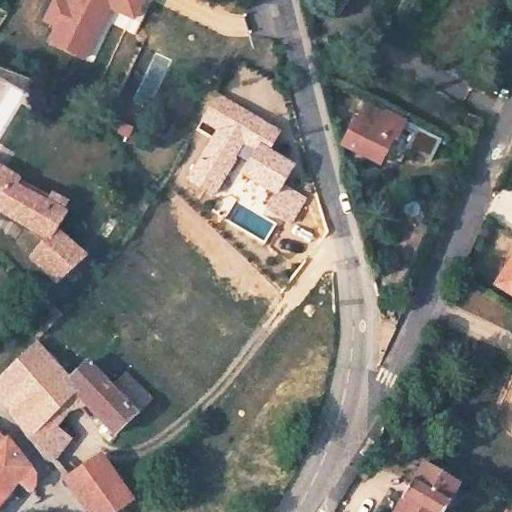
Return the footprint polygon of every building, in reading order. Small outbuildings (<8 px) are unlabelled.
[(132,18),(141,0),(69,0),(67,6),(55,0),(45,20),(57,26),(49,43),(83,59),(96,31),(93,29),(104,5),(132,18)] [(289,127),(217,86),(193,128),(211,138),(189,177),(211,189),(236,146),(255,157),(245,174),(277,192),(267,211),(294,227),(312,195),(290,182),(303,160),(278,146),(289,127)] [(384,116),(365,105),(356,121),(354,120),(342,145),(377,163),(380,158),(392,135),(398,135),(404,123),(385,114),(384,116)] [(480,118),(467,111),(459,127),(473,133),(480,118)] [(404,123),(398,135),(392,135),(380,158),(398,167),(404,154),(428,166),(440,142),(404,123)] [(444,145),(467,155),(476,135),(473,133),(459,127),(453,124),(446,140),(444,145)] [(17,179),(0,169),(0,211),(45,238),(30,256),(56,282),(75,263),(82,255),(55,230),(63,216),(68,207),(50,196),(46,203),(14,186),(17,179)] [(511,260),(505,273),(510,275),(501,288),(511,294),(511,260)] [(510,275),(505,273),(496,285),(501,288),(510,275)] [(52,317),(40,305),(28,317),(40,329),(52,317)] [(0,376),(0,398),(29,439),(48,421),(75,394),(85,405),(103,424),(113,434),(149,398),(126,376),(112,390),(86,364),(69,380),(33,344),(0,376)] [(75,394),(48,421),(56,427),(68,412),(85,405),(75,394)] [(48,421),(29,439),(42,456),(52,462),(64,445),(70,437),(56,427),(48,421)] [(0,501),(2,499),(7,495),(17,482),(26,489),(29,491),(31,489),(34,486),(35,476),(6,441),(4,444),(0,439),(0,501)] [(98,457),(65,479),(87,511),(114,511),(121,508),(125,504),(129,501),(116,482),(98,457)] [(456,486),(423,466),(412,483),(410,481),(400,498),(402,500),(394,511),(444,511),(449,506),(446,504),(456,486)] [(17,482),(7,495),(11,499),(17,492),(21,496),(26,489),(17,482)] [(0,501),(0,508),(2,510),(11,499),(7,495),(2,499),(0,501)]
